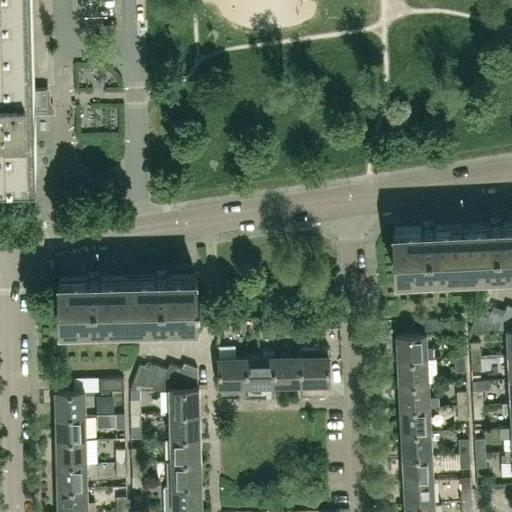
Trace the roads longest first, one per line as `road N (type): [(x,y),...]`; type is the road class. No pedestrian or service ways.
road 1 (residential): [(10,247),(350,197)]
road 2 (residential): [(366,511),(350,197)]
road 3 (residential): [(350,197),(511,174)]
road 4 (residential): [(13,399),(10,247)]
